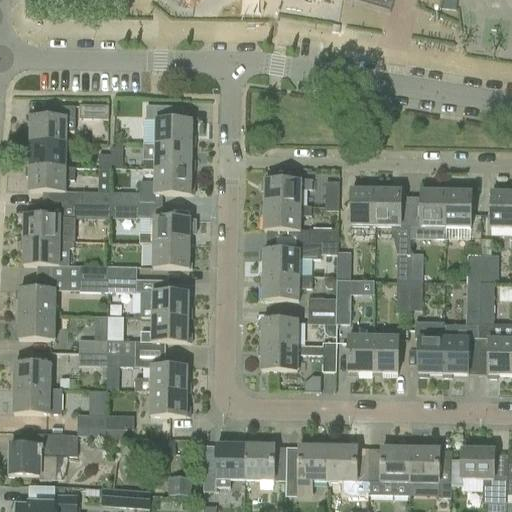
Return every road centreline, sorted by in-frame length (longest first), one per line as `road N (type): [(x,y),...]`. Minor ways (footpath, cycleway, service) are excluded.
road 1 (residential): [(511,416),(248,410),(233,402),(231,64)]
road 2 (residential): [(511,105),(231,64)]
road 3 (residential): [(231,64),(0,58)]
